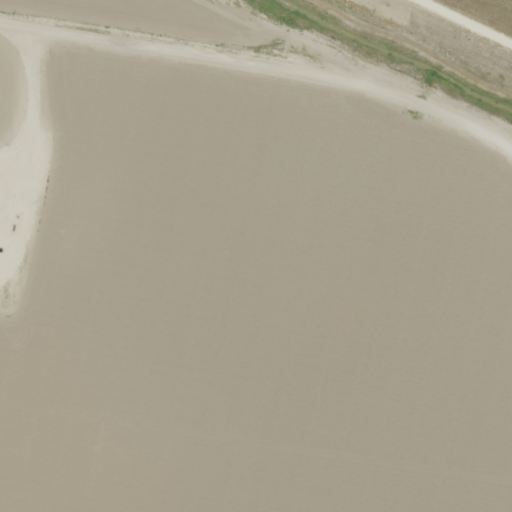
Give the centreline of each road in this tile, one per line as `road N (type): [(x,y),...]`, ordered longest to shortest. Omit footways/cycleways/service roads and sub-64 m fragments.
road 1 (residential): [(0,37),(410,103)]
road 2 (residential): [(511,184),(410,103)]
